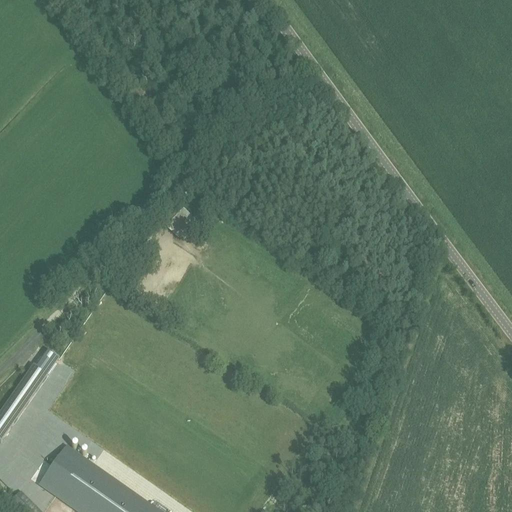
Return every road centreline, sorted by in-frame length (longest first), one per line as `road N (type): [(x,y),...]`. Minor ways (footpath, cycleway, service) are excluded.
road 1 (tertiary): [(511,331),(266,0)]
road 2 (track): [(42,327),(308,57)]
